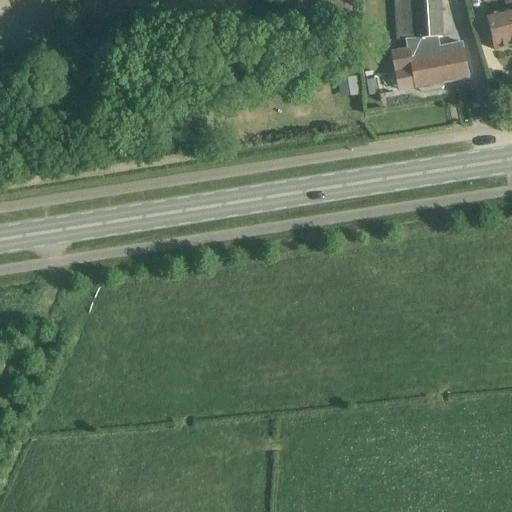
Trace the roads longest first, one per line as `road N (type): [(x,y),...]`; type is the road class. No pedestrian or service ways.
road 1 (secondary): [(511,162),(0,241)]
road 2 (track): [(0,411),(42,320),(50,265)]
